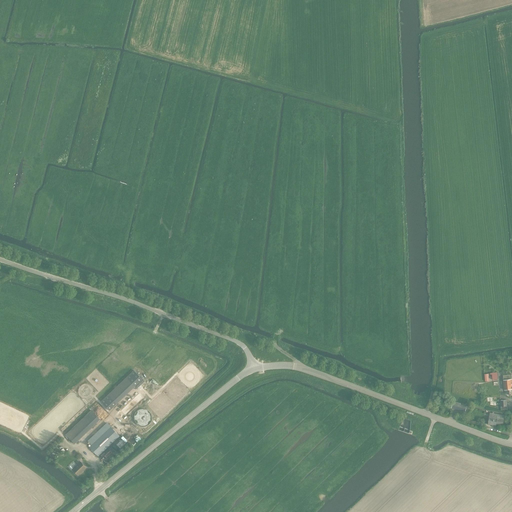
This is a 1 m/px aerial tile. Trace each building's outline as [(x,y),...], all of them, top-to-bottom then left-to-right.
[(133,370),(101,401),(109,410),(142,379),(133,370)] [(511,374),(503,376),(504,390),(506,390),(507,394),(511,393),(511,390),(511,389),(511,378),(511,379),(511,374)] [(453,401),(451,408),(458,409),(465,411),(466,406),(460,405),(461,403),(453,401)] [(66,434),(74,444),(100,419),(91,410),(66,434)] [(503,425),(505,415),(490,413),(488,424),(496,426),(496,424),(503,425)] [(88,442),(91,445),(89,447),(97,456),(119,436),(111,427),(108,424),(88,442)] [(86,467),(80,461),(72,469),(78,475),(86,467)]
